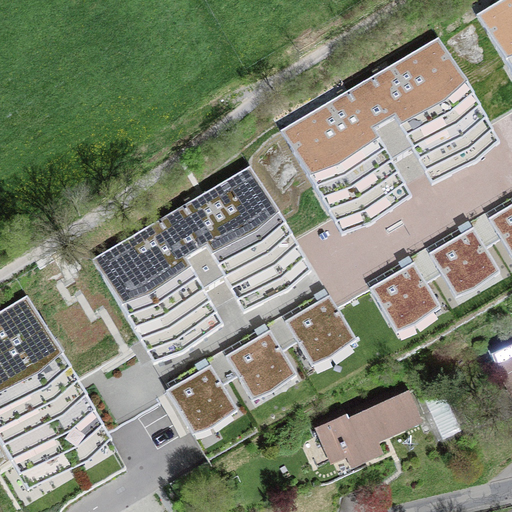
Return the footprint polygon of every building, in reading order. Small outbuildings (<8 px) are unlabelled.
[(511,0),(505,0),(476,17),(511,76),(511,0)] [(438,39),(280,132),(329,215),(355,199),(361,209),(405,187),(392,165),(412,153),(425,175),(466,147),(460,137),(487,122),(438,39)] [(250,168),(92,261),(140,343),(167,327),(173,337),(217,315),(204,293),(224,282),(237,303),(277,275),(272,266),(298,250),(250,168)] [(511,205),(488,220),(509,256),(511,254),(511,205)] [(473,229),(429,255),(450,291),(472,278),(475,282),(497,269),(473,229)] [(414,264),(369,290),(391,326),(413,313),(415,317),(437,304),(414,264)] [(27,297),(0,312),(0,444),(24,484),(108,435),(27,297)] [(329,297),(285,323),(306,358),(328,345),(331,350),(353,337),(329,297)] [(270,332),(225,358),(247,393),(269,380),(271,385),(293,372),(270,332)] [(511,338),(489,349),(509,395),(511,394),(511,338)] [(210,367),(166,393),(187,428),(209,415),(212,420),(234,407),(210,367)] [(350,466),(382,452),(376,439),(421,420),(405,386),(345,413),(343,409),(312,423),(329,462),(345,455),(350,466)]
